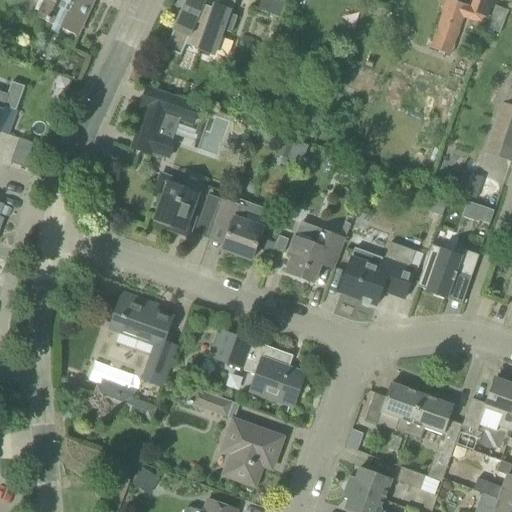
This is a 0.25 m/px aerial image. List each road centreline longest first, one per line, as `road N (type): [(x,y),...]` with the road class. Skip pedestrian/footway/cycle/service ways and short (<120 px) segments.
road 1 (residential): [(354,343),(55,222)]
road 2 (residential): [(55,222),(144,0)]
road 3 (residential): [(42,428),(40,289),(55,222)]
road 4 (residential): [(298,511),(354,343)]
road 5 (residential): [(511,348),(461,329),(354,343)]
